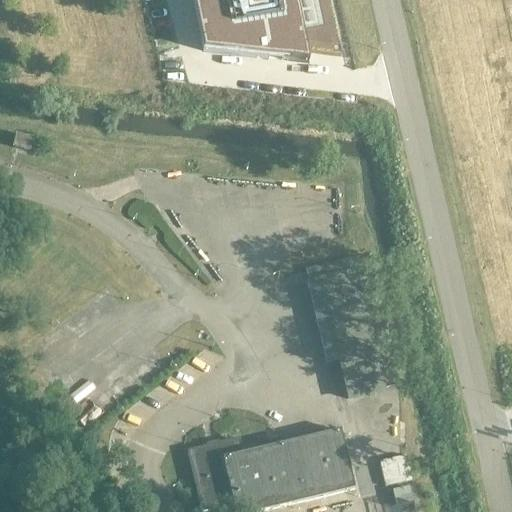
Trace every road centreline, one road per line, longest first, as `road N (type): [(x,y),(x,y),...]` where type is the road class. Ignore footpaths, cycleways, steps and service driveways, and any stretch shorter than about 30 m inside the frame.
road 1 (unclassified): [(387,0),(503,511)]
road 2 (unclassified): [(307,389),(273,254),(250,218),(216,196),(174,185),(129,182),(76,202)]
road 3 (unclassified): [(251,358),(113,225),(76,202)]
road 4 (unclassified): [(175,511),(139,458),(251,358)]
road 5 (unclassified): [(370,511),(355,429),(307,389)]
